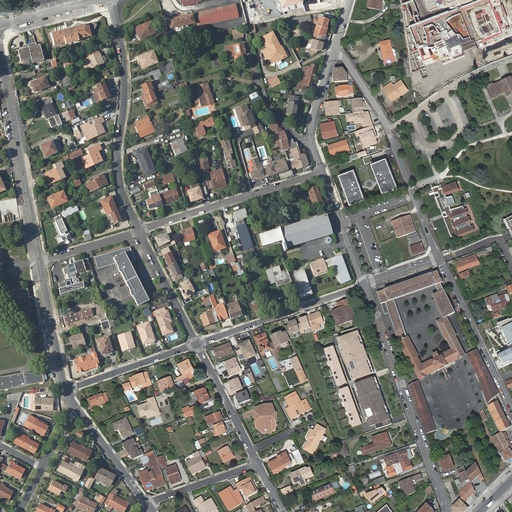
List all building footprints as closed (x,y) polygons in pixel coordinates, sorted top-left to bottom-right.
[(406,0),(400,2),(409,68),(412,84),(420,80),(416,71),(419,70),(423,78),(429,76),(425,66),(441,60),(442,64),(465,55),(479,52),(490,46),(502,42),(511,37),(511,28),(507,0),(406,0)] [(236,4),(193,13),(196,27),(239,18),(236,4)] [(168,20),(171,29),(182,26),(183,28),(188,27),(187,25),(194,24),(192,14),(168,20)] [(290,19),(291,23),(300,21),(300,23),(305,24),(310,23),(310,20),(310,19),(309,16),(290,19)] [(325,27),(328,20),(319,17),(318,20),(317,25),(315,29),(322,32),(324,27),(325,27)] [(322,32),(315,29),(313,37),(315,37),(325,35),(330,20),(328,20),(325,27),(324,27),(322,32)] [(91,23),(75,27),(78,39),(90,35),(96,25),(96,23),(94,22),(91,23)] [(150,28),(148,23),(135,28),(140,39),(155,33),(152,27),(150,28)] [(249,33),(256,32),(254,24),(247,26),(249,33)] [(75,27),(62,31),(65,42),(65,44),(79,40),(78,39),(75,27)] [(235,31),(237,38),(247,36),(245,29),(235,31)] [(65,42),(62,31),(50,33),(54,46),(65,42)] [(262,38),(266,45),(268,48),(263,51),(267,58),(268,58),(270,62),(275,63),(276,60),(279,60),(286,56),(281,47),(280,46),(279,46),(277,44),(278,43),(272,33),(262,38)] [(320,50),(325,35),(315,37),(314,41),(311,40),(307,40),(306,44),(309,45),(308,48),(306,50),(309,56),(315,53),(316,51),(318,51),(320,50)] [(380,43),(385,63),(395,61),(390,40),(380,43)] [(35,43),(27,45),(31,59),(32,60),(43,57),(39,44),(36,45),(35,43)] [(243,44),(225,47),(227,55),(230,54),(230,56),(233,56),(242,54),(245,54),(243,44)] [(31,59),(27,45),(22,46),(23,49),(17,50),(20,62),(26,60),(28,65),(32,64),(32,63),(32,60),(31,59)] [(86,53),(88,58),(99,53),(97,48),(86,53)] [(153,57),(151,52),(137,57),(142,68),(157,62),(155,56),(153,57)] [(99,53),(88,58),(90,63),(87,64),(83,66),(85,71),(101,63),(99,58),(101,57),(99,53)] [(70,58),(62,62),(65,68),(73,64),(70,58)] [(316,66),(310,64),(309,67),(307,67),(306,70),(303,69),(301,73),(305,74),(302,84),(310,86),(316,66)] [(152,73),(155,78),(162,74),(166,72),(162,66),(152,73)] [(334,74),(335,83),(348,81),(347,73),(343,68),(336,69),(334,74)] [(378,71),(371,73),(373,80),(380,78),(378,71)] [(271,88),(281,84),(277,75),(267,79),(271,88)] [(493,83),(486,85),(492,97),(498,95),(497,94),(506,90),(508,94),(511,92),(511,76),(493,84),(493,83)] [(31,84),(35,93),(42,91),(41,89),(48,86),(44,77),(36,80),(36,79),(33,80),(34,81),(30,83),(31,84)] [(69,77),(61,80),(64,87),(72,83),(69,77)] [(142,89),(144,93),(152,90),(150,85),(153,84),(152,81),(142,85),(144,89),(142,89)] [(383,89),(385,92),(387,91),(393,100),(407,90),(401,81),(393,86),(391,83),(383,89)] [(95,94),(105,90),(103,87),(105,86),(103,82),(95,85),(96,89),(93,90),(95,94)] [(207,82),(196,85),(198,95),(193,96),(195,103),(199,102),(200,106),(212,103),(208,89),(207,87),(208,87),(207,82)] [(336,88),(337,96),(341,95),(341,96),(350,95),(350,94),(354,93),(353,86),(349,86),(349,85),(340,86),(340,87),(336,88)] [(106,93),(105,90),(95,94),(94,95),(97,103),(110,97),(108,93),(106,93)] [(143,94),(141,95),(146,107),(157,102),(153,93),(152,90),(144,93),(143,94)] [(299,96),(290,95),(289,101),(288,101),(285,114),(296,116),(299,103),(297,103),(299,96)] [(363,98),(352,100),(353,110),(354,109),(354,113),(364,112),(364,108),(365,108),(365,104),(363,104),(363,102),(363,98)] [(52,103),(50,99),(43,102),(44,105),(41,107),(46,120),(48,119),(52,128),(61,123),(71,119),(68,112),(67,111),(58,116),(59,119),(58,119),(57,118),(54,118),(53,117),(55,116),(50,104),(52,103)] [(340,115),(339,101),(325,102),(325,103),(326,112),(328,112),(329,116),(340,115)] [(243,106),(234,109),(237,116),(239,115),(243,126),(244,126),(245,131),(253,128),(255,135),(262,132),(260,125),(255,127),(249,112),(246,113),(243,106)] [(354,113),(347,114),(347,122),(354,122),(354,124),(362,123),(364,129),(373,126),(369,112),(364,112),(354,113)] [(81,126),(83,130),(87,139),(92,137),(104,131),(101,122),(104,121),(102,117),(81,126)] [(204,121),(198,123),(199,127),(194,128),(196,136),(203,134),(202,128),(213,125),(211,117),(204,119),(204,121)] [(148,118),(136,123),(137,126),(140,132),(138,133),(140,137),(154,132),(148,118)] [(269,125),(278,151),(289,147),(287,141),(283,132),(281,132),(280,128),(278,129),(277,126),(276,126),(275,123),(269,125)] [(322,125),(324,139),(329,138),(336,136),(334,126),(331,126),(331,123),(322,125)] [(364,129),(355,132),(357,137),(360,136),(364,148),(379,143),(373,126),(364,129)] [(39,146),(44,157),(60,150),(56,141),(55,142),(54,139),(39,146)] [(228,139),(220,141),(227,168),(235,166),(234,161),(231,160),(229,154),(231,153),(228,139)] [(257,159),(251,161),(253,166),(251,167),(252,172),(249,173),(251,179),(259,177),(260,179),(291,168),(291,169),(298,166),(299,168),(307,166),(308,164),(305,155),(303,154),(300,155),(297,148),(298,147),(296,143),(293,144),(292,139),(287,141),(289,147),(289,150),(290,149),(294,162),(289,163),(288,161),(285,163),(284,158),(273,162),(272,160),(267,161),(269,166),(265,167),(266,170),(261,172),(257,159)] [(328,147),(331,156),(350,149),(347,141),(328,147)] [(73,142),(68,144),(71,151),(76,149),(73,142)] [(90,155),(81,159),(85,168),(101,161),(97,151),(100,149),(98,145),(87,150),(90,155)] [(137,156),(140,165),(150,161),(149,161),(145,149),(137,152),(138,155),(137,156)] [(199,158),(203,172),(206,171),(205,169),(208,168),(205,156),(199,158)] [(363,158),(365,165),(373,162),(371,156),(363,158)] [(386,159),(371,164),(383,194),(397,189),(386,159)] [(150,161),(140,165),(144,173),(145,173),(146,176),(154,173),(150,161)] [(55,170),(45,174),(49,184),(64,177),(60,168),(63,167),(61,162),(53,166),(55,170)] [(218,183),(225,182),(222,170),(212,173),(213,176),(210,177),(211,181),(206,182),(208,190),(219,187),(218,183)] [(353,171),(338,176),(350,206),(364,200),(353,171)] [(96,180),(86,184),(86,185),(83,186),(86,192),(89,191),(89,192),(107,184),(103,174),(95,178),(96,180)] [(161,180),(163,185),(175,181),(173,176),(161,180)] [(77,178),(71,181),(73,187),(80,184),(77,178)] [(190,181),(192,188),(198,186),(196,179),(190,181)] [(438,186),(432,188),(434,194),(438,193),(439,196),(434,197),(438,209),(440,208),(451,237),(457,235),(457,234),(459,233),(460,237),(473,232),(463,205),(450,209),(449,206),(455,203),(452,196),(446,198),(445,195),(458,191),(454,182),(441,187),(442,188),(440,189),(438,186)] [(129,191),(130,195),(131,194),(136,204),(147,198),(146,195),(144,190),(148,188),(146,184),(129,191)] [(144,190),(146,195),(156,191),(154,185),(148,188),(144,190)] [(315,187),(307,190),(312,205),(321,201),(319,196),(318,196),(317,195),(319,194),(317,190),(316,191),(315,187)] [(188,191),(191,201),(202,198),(199,188),(188,191)] [(158,195),(161,204),(178,198),(175,189),(158,195)] [(47,198),(51,208),(67,201),(62,191),(47,198)] [(154,207),(161,204),(158,195),(151,198),(154,207)] [(110,213),(116,210),(110,197),(100,201),(106,215),(106,214),(110,213)] [(61,212),(61,213),(63,217),(63,218),(72,214),(71,213),(69,208),(61,212)] [(121,221),(116,210),(110,213),(106,214),(110,224),(114,222),(114,224),(121,221)] [(325,222),(327,221),(325,215),(326,215),(326,213),(323,214),(323,215),(317,217),(316,216),(313,216),(313,218),(305,221),(305,219),(301,220),(302,222),(293,224),(293,223),(288,224),(289,225),(280,228),(279,227),(278,227),(279,229),(259,235),(263,246),(282,240),(283,243),(281,243),(284,251),(286,251),(285,247),(326,235),(327,238),(326,239),(327,242),(329,243),(331,242),(332,241),(331,238),(329,237),(328,235),(330,234),(330,235),(332,234),(332,233),(330,233),(328,227),(327,227),(325,222)] [(391,221),(397,238),(408,235),(416,232),(410,215),(391,221)] [(53,222),(59,237),(56,238),(58,244),(71,238),(68,233),(65,234),(64,233),(67,232),(61,217),(54,220),(55,221),(53,222)] [(236,227),(243,247),(251,244),(244,224),(236,227)] [(180,232),(184,242),(195,239),(191,228),(180,232)] [(225,248),(220,231),(208,235),(212,249),(219,247),(220,250),(225,248)] [(418,232),(408,236),(410,242),(420,238),(418,232)] [(167,233),(154,236),(159,247),(171,241),(167,233)] [(422,243),(410,247),(413,255),(425,251),(422,243)] [(279,245),(267,250),(270,256),(281,252),(279,245)] [(129,251),(127,247),(94,258),(97,269),(104,267),(104,265),(115,262),(118,268),(117,268),(119,272),(120,272),(130,292),(129,292),(131,296),(132,295),(137,306),(147,301),(143,293),(144,292),(140,284),(139,285),(137,280),(134,273),(133,274),(131,268),(128,261),(134,258),(130,250),(129,251)] [(161,251),(168,266),(175,263),(168,248),(161,251)] [(462,261),(462,260),(455,262),(459,271),(479,264),(476,255),(463,259),(464,261),(462,261)] [(350,280),(342,256),(333,259),(340,277),(338,278),(340,283),(350,280)] [(89,267),(86,258),(72,263),(73,266),(76,273),(85,270),(84,269),(89,267)] [(323,258),(310,263),(315,276),(328,271),(323,258)] [(340,277),(333,259),(332,259),(338,278),(340,277)] [(243,270),(244,269),(243,265),(242,261),(235,263),(236,264),(232,265),(235,273),(237,272),(238,274),(239,275),(242,273),(243,272),(243,270)] [(175,263),(168,266),(176,281),(182,277),(175,263)] [(267,270),(272,284),(279,281),(278,279),(286,277),(284,271),(280,272),(278,266),(267,270)] [(81,288),(79,283),(78,278),(76,279),(74,274),(70,275),(70,274),(68,267),(62,269),(64,276),(68,274),(68,276),(67,276),(68,280),(72,278),(72,280),(73,284),(66,287),(65,283),(57,285),(59,290),(58,290),(60,294),(81,288)] [(294,273),(302,297),(312,294),(304,270),(294,273)] [(470,275),(468,270),(459,275),(462,279),(470,275)] [(436,285),(441,283),(443,282),(442,278),(440,278),(438,271),(377,292),(381,304),(386,302),(394,299),(436,285)] [(9,297),(26,323),(33,318),(30,315),(32,313),(33,316),(30,299),(28,300),(27,297),(30,297),(28,287),(23,288),(23,287),(23,286),(22,282),(11,282),(12,284),(11,286),(5,277),(0,280),(0,282),(8,295),(9,294),(11,296),(9,297)] [(183,288),(180,289),(185,298),(191,296),(190,294),(194,291),(188,279),(180,283),(183,288)] [(81,288),(60,294),(60,296),(84,288),(82,282),(79,283),(81,288)] [(444,290),(441,283),(436,285),(438,293),(444,290)] [(444,290),(438,293),(433,296),(444,318),(455,312),(444,290)] [(492,313),(494,319),(501,316),(502,316),(500,310),(511,305),(510,302),(507,303),(505,299),(504,295),(498,297),(497,295),(487,299),(489,305),(491,304),(494,312),(492,313)] [(213,296),(209,297),(210,300),(213,308),(217,321),(227,317),(222,303),(216,305),(213,296)] [(69,303),(72,312),(80,310),(84,322),(93,320),(87,298),(69,303)] [(339,308),(334,309),(339,325),(356,319),(352,308),(349,299),(338,303),(339,308)] [(405,329),(394,299),(386,302),(381,304),(385,314),(389,312),(396,332),(405,329)] [(238,302),(226,306),(231,321),(243,316),(238,302)] [(203,325),(217,321),(213,308),(209,310),(210,312),(207,313),(204,314),(204,312),(199,313),(203,325)] [(157,317),(162,331),(165,330),(166,333),(172,331),(169,321),(170,320),(167,312),(166,312),(164,309),(152,313),(154,318),(157,317)] [(289,326),(286,327),(288,332),(289,337),(293,335),(293,333),(300,331),(302,334),(305,333),(304,330),(311,328),(312,331),(321,329),(319,324),(324,322),(320,312),(300,319),(302,324),(299,325),(297,320),(288,323),(289,326)] [(101,322),(107,320),(105,313),(98,315),(101,322)] [(408,337),(400,342),(409,360),(409,359),(420,379),(427,375),(437,369),(438,370),(448,365),(448,364),(458,359),(466,356),(456,335),(457,335),(447,316),(438,321),(447,340),(448,339),(453,349),(442,354),(443,355),(440,356),(438,352),(434,354),(436,358),(433,360),(433,359),(422,364),(417,355),(418,355),(409,337),(408,337)] [(511,317),(498,323),(511,347),(511,348),(498,355),(504,366),(511,362),(511,317)] [(110,328),(108,320),(107,320),(101,322),(100,322),(103,330),(110,328)] [(137,326),(143,344),(154,340),(148,323),(137,326)] [(358,328),(357,327),(342,332),(343,333),(344,337),(359,331),(358,328)] [(396,332),(400,342),(408,337),(405,329),(396,332)] [(69,335),(73,348),(86,344),(81,331),(69,335)] [(344,337),(339,339),(354,380),(374,373),(359,331),(344,337)] [(266,332),(254,336),(258,344),(261,343),(262,347),(260,348),(262,355),(274,350),(271,344),(266,332)] [(276,343),(271,344),(274,350),(275,354),(277,353),(276,352),(287,347),(287,346),(289,345),(287,341),(286,341),(283,334),(282,332),(273,336),(276,343)] [(288,332),(283,334),(286,341),(287,341),(291,339),(289,337),(288,332)] [(134,347),(130,333),(118,337),(122,351),(134,347)] [(96,340),(100,352),(106,350),(107,354),(112,352),(107,337),(96,340)] [(250,339),(239,344),(247,360),(258,355),(250,339)] [(231,343),(215,349),(218,358),(234,352),(231,343)] [(334,346),(326,350),(339,386),(347,383),(334,346)] [(477,349),(467,354),(479,377),(488,404),(496,396),(499,393),(477,349)] [(99,366),(95,353),(75,359),(76,363),(76,365),(73,366),(75,372),(78,371),(79,373),(83,371),(95,366),(95,367),(99,366)] [(302,384),(308,382),(298,357),(292,360),(302,384)] [(241,371),(236,358),(225,362),(230,375),(241,371)] [(185,366),(183,363),(179,365),(184,376),(191,372),(194,371),(191,363),(185,366)] [(27,376),(28,385),(46,382),(43,372),(27,376)] [(148,372),(131,378),(134,387),(143,384),(144,387),(152,384),(148,372)] [(184,376),(181,377),(183,380),(188,378),(188,379),(193,376),(191,372),(184,376)] [(21,374),(1,377),(2,379),(0,381),(0,387),(1,390),(27,385),(25,377),(23,377),(21,376),(21,374)] [(159,381),(163,391),(175,386),(171,377),(159,381)] [(376,377),(356,385),(371,426),(391,419),(376,377)] [(178,382),(180,387),(190,383),(188,379),(188,378),(183,380),(178,382)] [(244,388),(239,378),(230,382),(231,385),(232,385),(233,387),(232,387),(234,392),(244,388)] [(418,380),(413,383),(421,403),(426,401),(418,380)] [(304,384),(308,392),(313,390),(310,382),(304,384)] [(421,403),(413,383),(408,385),(426,434),(436,430),(426,401),(421,403)] [(349,387),(341,390),(354,426),(362,423),(349,387)] [(200,401),(202,404),(211,400),(206,388),(196,393),(200,401)] [(33,390),(22,391),(22,392),(20,399),(30,399),(33,390)] [(248,390),(237,395),(241,404),(251,400),(248,390)] [(20,399),(22,392),(6,395),(7,401),(14,400),(19,401),(20,399)] [(287,409),(290,416),(294,414),(295,416),(305,410),(306,412),(311,409),(306,400),(302,403),(297,392),(290,395),(292,399),(288,401),(290,407),(287,409)] [(88,399),(91,408),(106,403),(102,393),(90,398),(88,399)] [(200,401),(196,393),(192,395),(195,403),(200,401)] [(263,394),(251,398),(254,404),(265,399),(263,394)] [(498,400),(496,396),(488,404),(488,405),(498,400)] [(40,401),(40,399),(35,398),(35,410),(50,410),(50,406),(52,406),(53,401),(54,399),(48,399),(48,401),(40,401)] [(488,405),(489,407),(491,406),(498,420),(495,422),(498,428),(499,427),(501,431),(511,426),(507,420),(510,419),(508,415),(506,416),(498,400),(488,405)] [(157,403),(147,406),(150,415),(160,412),(157,403)] [(257,409),(257,417),(266,416),(266,421),(264,421),(263,421),(258,427),(257,427),(263,433),(265,431),(267,431),(269,429),(273,429),(272,420),(276,420),(275,412),(273,412),(273,409),(273,406),(273,405),(265,405),(265,408),(257,409)] [(491,406),(489,407),(495,418),(494,419),(495,422),(498,420),(491,406)] [(186,409),(189,415),(198,412),(196,407),(190,409),(190,408),(186,409)] [(306,412),(305,410),(295,416),(294,414),(290,416),(292,419),(306,412)] [(206,417),(210,427),(215,426),(223,422),(225,422),(223,417),(222,417),(220,412),(206,417)] [(38,430),(44,433),(47,426),(37,420),(38,419),(34,416),(28,427),(37,432),(38,430)] [(266,416),(257,417),(258,427),(263,421),(264,421),(266,421),(266,416)] [(115,424),(118,430),(120,428),(124,437),(134,432),(127,418),(115,424)] [(391,419),(376,424),(377,427),(378,429),(393,424),(392,421),(391,419)] [(276,428),(276,420),(272,420),(273,429),(269,429),(267,431),(265,431),(263,433),(274,432),(276,428)] [(227,431),(223,422),(215,426),(216,430),(214,431),(216,435),(227,431)] [(312,430),(307,438),(309,440),(304,449),(312,454),(326,430),(318,425),(314,431),(312,430)] [(145,433),(141,426),(135,429),(138,436),(145,433)] [(511,451),(503,432),(492,437),(494,442),(496,442),(500,450),(499,450),(501,454),(501,453),(503,457),(504,457),(506,461),(507,461),(509,463),(511,461),(511,451)] [(19,433),(14,443),(33,453),(38,444),(27,438),(28,438),(19,433)] [(384,433),(380,434),(377,435),(377,436),(373,437),(375,444),(361,448),(363,454),(391,445),(389,440),(387,441),(384,433)] [(134,438),(124,443),(126,448),(127,448),(129,452),(129,451),(140,446),(139,442),(136,444),(134,438)] [(344,440),(337,443),(340,450),(347,447),(344,440)] [(73,442),(69,450),(75,453),(74,454),(86,461),(92,451),(85,447),(84,448),(73,442)] [(496,442),(494,442),(498,451),(504,462),(506,461),(504,457),(503,457),(501,453),(501,454),(499,450),(500,450),(496,442)] [(140,446),(129,451),(131,455),(132,454),(134,459),(141,456),(144,454),(142,450),(140,446)] [(219,451),(224,461),(234,457),(231,451),(229,446),(219,451)] [(409,446),(394,451),(384,454),(385,458),(386,463),(382,464),(383,468),(393,465),(409,459),(413,458),(409,446)] [(340,450),(339,450),(341,456),(341,457),(350,455),(347,447),(340,450)] [(298,463),(304,461),(298,449),(292,452),(298,463)] [(339,450),(339,449),(331,452),(334,459),(341,456),(339,450)] [(155,472),(154,473),(155,474),(157,479),(152,481),(155,488),(165,484),(162,477),(164,476),(160,465),(157,458),(156,454),(154,450),(144,454),(141,456),(145,465),(150,462),(151,461),(155,472)] [(206,456),(203,450),(194,454),(195,458),(187,462),(193,474),(206,467),(201,457),(206,456)] [(279,458),(271,463),(276,472),(281,470),(281,469),(286,467),(285,466),(292,462),(287,452),(278,456),(279,458)] [(443,460),(441,461),(445,471),(454,467),(450,454),(442,457),(443,460)] [(157,458),(160,465),(161,465),(167,463),(164,456),(157,458)] [(393,465),(396,473),(404,470),(404,471),(413,468),(411,463),(410,463),(409,459),(393,465)] [(459,472),(465,470),(461,459),(458,460),(460,467),(457,468),(459,472)] [(15,474),(21,477),(25,470),(14,464),(15,463),(11,461),(5,471),(14,476),(15,474)] [(83,465),(77,461),(75,465),(70,463),(70,464),(63,461),(59,468),(64,471),(63,473),(77,481),(83,470),(80,469),(83,465)] [(170,479),(166,468),(168,468),(167,463),(161,465),(167,481),(170,479)] [(481,481),(483,478),(481,473),(476,463),(475,464),(478,470),(477,471),(479,475),(481,481)] [(466,472),(471,483),(479,475),(477,471),(478,470),(475,464),(466,472)] [(170,479),(172,484),(182,480),(176,465),(168,468),(166,468),(170,479)] [(354,465),(347,467),(350,474),(356,471),(354,465)] [(100,469),(95,479),(98,481),(99,480),(109,486),(114,478),(108,475),(109,474),(100,469)] [(157,479),(155,474),(154,473),(154,471),(149,473),(148,470),(139,473),(144,484),(147,483),(149,490),(155,488),(152,481),(157,479)] [(307,483),(304,476),(301,470),(291,474),(295,484),(301,481),(303,485),(307,483)] [(465,501),(475,491),(471,483),(466,472),(465,470),(459,472),(460,474),(461,474),(462,477),(463,477),(464,480),(458,487),(461,497),(463,499),(465,501)] [(407,493),(408,496),(410,495),(416,491),(413,484),(412,481),(414,480),(415,482),(423,478),(421,474),(399,482),(403,494),(407,493)] [(94,480),(89,477),(88,479),(84,486),(89,489),(94,480)] [(251,478),(236,485),(240,493),(241,495),(242,498),(247,496),(248,497),(258,492),(255,487),(254,487),(253,485),(254,484),(251,478)] [(98,481),(95,479),(94,480),(108,488),(109,486),(99,480),(98,481)] [(53,480),(49,488),(54,491),(54,492),(59,495),(62,490),(65,492),(68,487),(65,485),(64,486),(53,480)] [(4,497),(9,500),(13,492),(2,486),(3,485),(0,483),(0,497),(3,499),(4,497)] [(335,490),(332,484),(312,492),(316,500),(335,491),(335,490)] [(424,490),(428,495),(433,491),(431,486),(424,490)] [(386,492),(383,488),(366,494),(373,503),(386,492)] [(241,495),(240,493),(236,495),(234,491),(231,493),(233,498),(234,500),(238,498),(241,495)] [(112,494),(110,493),(105,504),(111,507),(112,506),(122,511),(127,505),(121,502),(122,500),(112,494)] [(242,498),(241,495),(238,498),(234,500),(233,498),(231,493),(223,498),(229,509),(239,503),(243,500),(242,498)] [(88,508),(93,511),(96,503),(85,498),(86,497),(82,495),(77,506),(87,510),(88,508)] [(262,496),(246,505),(250,511),(262,511),(261,510),(257,511),(256,511),(254,507),(264,501),(262,496)] [(462,500),(463,499),(461,497),(452,506),(454,511),(463,511),(468,507),(462,500)] [(199,507),(201,511),(209,511),(217,508),(212,499),(199,507)] [(434,511),(435,511),(434,508),(431,506),(430,507),(428,505),(426,503),(420,509),(420,510),(417,511),(434,511)]
